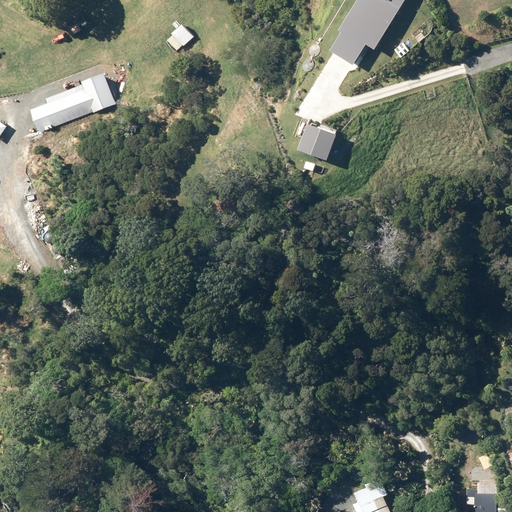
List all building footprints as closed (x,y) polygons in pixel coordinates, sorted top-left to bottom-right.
[(339,36),(329,53),(351,68),(364,47),(372,52),(405,0),(357,0),(336,34),(339,36)] [(191,36),(179,23),(169,33),(171,35),(165,41),(175,51),(191,36)] [(79,89),(72,91),(79,112),(86,109),(79,89)] [(29,111),(35,126),(46,121),(40,106),(29,111)] [(335,133),(304,122),(294,148),(325,159),(335,133)] [(352,504),(355,511),(386,511),(380,497),(386,494),(379,478),(365,485),(366,488),(354,493),(357,502),(352,504)] [(476,505),(475,511),(506,511),(506,508),(496,507),(497,483),(477,482),(477,490),(466,489),(465,505),(476,505)]
